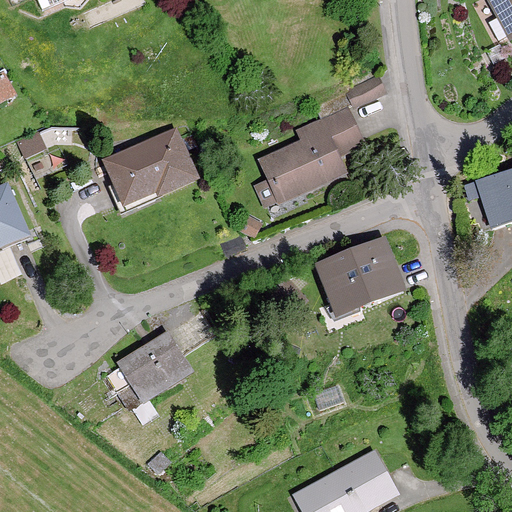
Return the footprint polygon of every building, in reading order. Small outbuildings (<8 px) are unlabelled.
[(80,0),(84,8),(105,0),(80,0)] [(511,0),(487,0),(510,45),(511,43),(511,0)] [(5,78),(0,80),(0,110),(17,101),(5,78)] [(380,80),(349,96),(357,113),(389,97),(380,80)] [(270,185),(256,191),(267,216),(354,179),(345,159),(366,151),(349,110),(298,132),(303,145),(261,163),(270,185)] [(187,138),(191,136),(185,124),(176,128),(180,137),(182,140),(187,138)] [(197,134),(191,136),(187,138),(192,149),(202,145),(197,134)] [(40,137),(18,147),(26,163),(47,154),(40,137)] [(180,137),(108,170),(128,214),(161,199),(164,205),(203,187),(182,140),(180,137)] [(511,182),(483,191),(496,233),(511,228),(511,182)] [(12,188),(0,193),(0,257),(35,242),(12,188)] [(384,247),(320,274),(341,325),(406,298),(384,247)] [(140,380),(127,387),(139,407),(191,376),(170,342),(131,365),(140,380)] [(176,447),(156,464),(168,477),(187,460),(176,447)] [(379,459),(296,502),(301,511),(327,511),(333,509),(334,511),(377,511),(381,510),(401,500),(379,459)]
